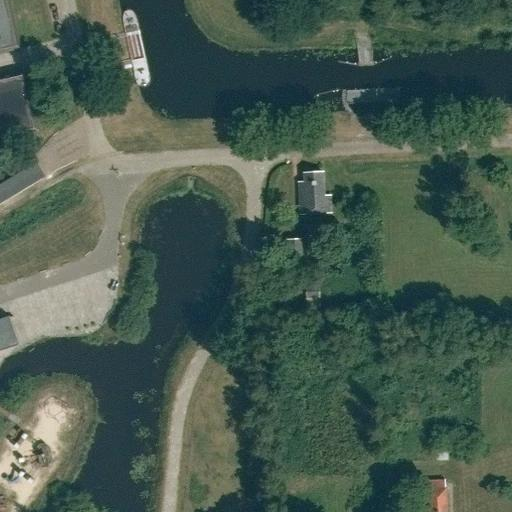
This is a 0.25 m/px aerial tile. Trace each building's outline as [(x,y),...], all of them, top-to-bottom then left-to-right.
[(0,0),(0,53),(20,49),(9,0),(0,0)] [(0,140),(38,132),(25,72),(0,77),(0,140)] [(324,196),(323,173),(304,174),(304,182),(298,182),(300,216),(331,214),(330,196),(324,196)] [(288,263),(302,262),(301,239),(287,240),(288,263)] [(305,307),(318,307),(318,286),(304,286),(305,307)] [(9,320),(0,323),(0,353),(18,348),(9,320)] [(444,447),(444,441),(433,442),(434,460),(446,460),(445,447),(444,447)] [(445,488),(445,480),(427,481),(427,489),(422,489),(422,511),(447,511),(446,488),(445,488)]
